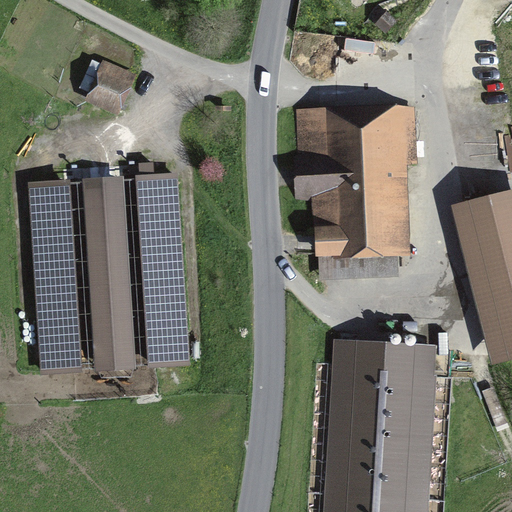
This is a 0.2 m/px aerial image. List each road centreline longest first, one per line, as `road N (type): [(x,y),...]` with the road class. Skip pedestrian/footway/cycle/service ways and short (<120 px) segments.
road 1 (unclassified): [(253,511),(268,392),(265,86)]
road 2 (unclassified): [(68,0),(166,50),(265,86)]
road 3 (track): [(446,312),(511,446)]
